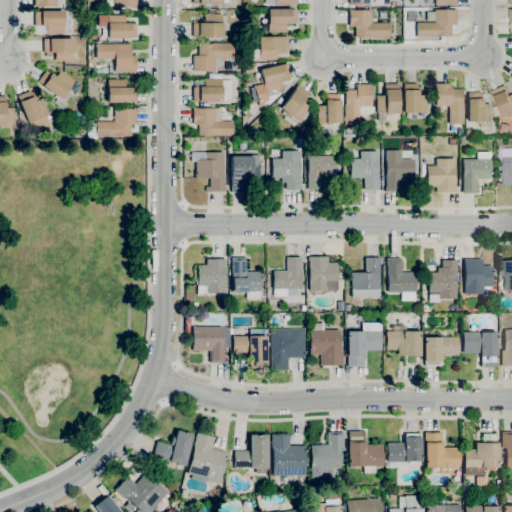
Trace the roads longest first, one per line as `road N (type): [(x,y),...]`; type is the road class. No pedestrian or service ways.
road 1 (residential): [(162,0),(155,374),(137,412),(87,467),(0,509)]
road 2 (residential): [(155,374),(217,399),(269,404),(511,398)]
road 3 (residential): [(511,225),(163,226)]
road 4 (residential): [(322,0),(323,58),(484,57),(482,0)]
